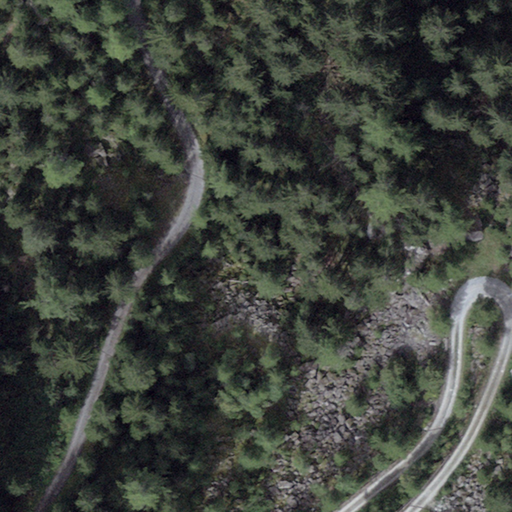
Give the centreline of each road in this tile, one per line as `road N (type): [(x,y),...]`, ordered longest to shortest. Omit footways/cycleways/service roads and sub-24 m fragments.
road 1 (track): [(131,0),(184,228),(27,511)]
road 2 (track): [(333,511),(407,442),(439,388),(451,318),(473,289),(511,302)]
road 3 (track): [(511,370),(492,438),(422,511)]
